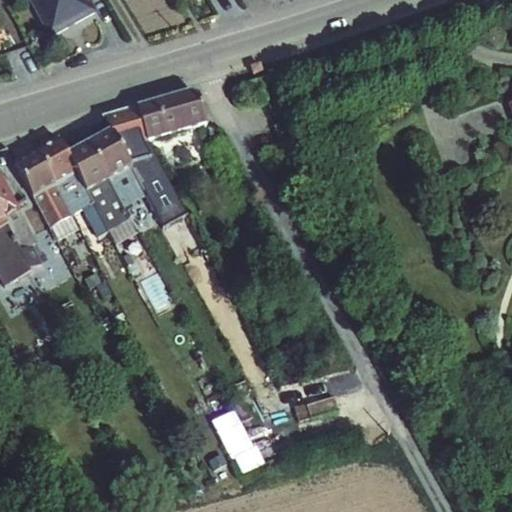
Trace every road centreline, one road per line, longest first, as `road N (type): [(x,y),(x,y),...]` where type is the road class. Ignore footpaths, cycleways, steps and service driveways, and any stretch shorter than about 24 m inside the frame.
road 1 (track): [(195,65),(450,511)]
road 2 (secondary): [(395,0),(0,123)]
